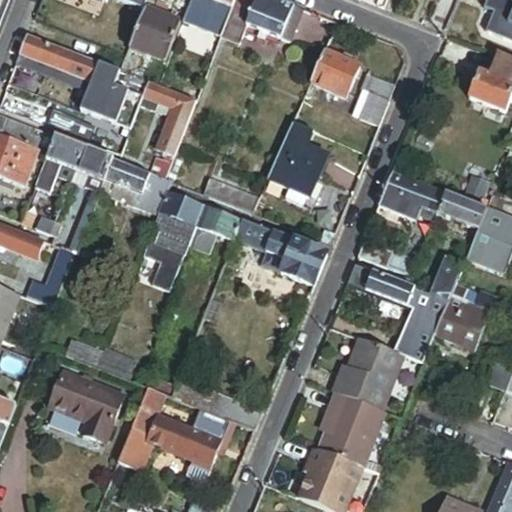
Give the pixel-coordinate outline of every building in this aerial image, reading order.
[(120,75),(128,54),(144,12),(149,0),(115,0),(114,3),(107,0),(83,0),(100,7),(80,59),(99,67),(120,75)] [(237,0),(192,0),(183,25),(221,40),(237,0)] [(258,0),(237,0),(221,40),(240,48),(247,30),(258,0)] [(289,8),(268,0),(258,0),(247,30),(276,41),(289,8)] [(511,0),(505,0),(499,16),(480,8),(473,27),(511,42),(511,0)] [(483,0),(480,8),(499,16),(505,0),(483,0)] [(298,11),(289,8),(276,41),(285,45),(298,11)] [(182,27),(144,12),(128,54),(166,69),(182,27)] [(75,57),(27,38),(20,58),(68,77),(75,57)] [(360,71),(325,55),(311,87),(345,103),(360,71)] [(68,77),(20,58),(16,67),(87,96),(99,67),(80,59),(75,57),(68,77)] [(511,63),(499,58),(490,80),(511,88),(511,63)] [(511,99),(511,88),(490,80),(480,76),(470,102),(506,115),(511,99)] [(390,104),(395,90),(371,80),(365,94),(390,104)] [(183,99),(149,86),(143,101),(177,114),(183,99)] [(353,120),(379,130),(389,106),(368,98),(364,109),(359,107),(353,120)] [(177,114),(143,101),(140,108),(169,120),(155,154),(165,158),(162,164),(171,167),(196,104),(183,99),(177,114)] [(105,134),(53,114),(46,131),(99,151),(105,134)] [(28,139),(31,132),(9,124),(2,142),(0,141),(0,183),(24,192),(38,156),(36,156),(40,144),(28,139)] [(311,135),(293,127),(286,141),(305,149),(311,135)] [(120,160),(127,142),(105,134),(99,151),(120,160)] [(74,175),(83,152),(55,141),(46,164),(74,175)] [(305,149),(286,141),(266,184),(306,202),(325,159),(305,149)] [(101,197),(113,164),(83,152),(74,175),(70,185),(70,186),(91,194),(72,242),(70,242),(65,255),(76,259),(101,197)] [(164,184),(171,167),(162,164),(157,162),(152,173),(155,175),(153,180),(164,184)] [(74,175),(46,164),(34,192),(49,198),(57,180),(70,185),(74,175)] [(167,195),(171,187),(164,184),(153,180),(150,178),(113,164),(101,197),(153,217),(159,215),(167,195)] [(443,194),(393,174),(384,195),(434,215),(443,194)] [(258,203),(208,184),(202,199),(251,218),(258,203)] [(478,233),(487,212),(443,194),(434,215),(478,233)] [(208,211),(167,195),(159,215),(200,231),(208,211)] [(242,225),(208,211),(200,231),(215,238),(234,245),(234,244),(242,225)] [(511,222),(487,212),(478,233),(467,260),(467,261),(504,276),(511,257),(511,222)] [(34,218),(25,215),(20,228),(29,231),(34,218)] [(200,231),(159,215),(149,241),(185,256),(189,246),(193,248),(200,231)] [(39,221),(34,234),(48,239),(53,226),(39,221)] [(314,291),(327,259),(242,225),(234,244),(284,264),(279,277),(314,291)] [(60,229),(53,226),(48,239),(54,242),(60,229)] [(27,239),(0,228),(0,248),(20,257),(27,239)] [(215,238),(200,231),(193,248),(209,254),(215,238)] [(358,260),(385,271),(389,261),(362,250),(358,260)] [(65,255),(60,253),(45,291),(31,285),(24,303),(54,315),(76,259),(65,255)] [(406,277),(413,261),(399,256),(396,264),(389,261),(385,271),(406,277)] [(455,289),(467,261),(467,260),(460,257),(458,262),(447,257),(435,288),(431,298),(449,305),(455,289)] [(416,292),(355,267),(350,279),(368,287),(365,293),(412,312),(418,315),(422,305),(427,307),(431,298),(416,292)] [(368,287),(350,279),(347,287),(365,293),(368,287)] [(416,292),(431,298),(435,288),(420,282),(416,292)] [(449,305),(487,319),(487,316),(465,307),(466,303),(495,315),(500,303),(480,295),(479,298),(455,289),(449,305)] [(0,345),(18,300),(0,293),(0,345)] [(449,305),(431,298),(427,307),(422,305),(418,315),(412,312),(394,356),(404,361),(423,368),(436,338),(449,305)] [(475,348),(487,319),(449,305),(436,338),(454,345),(456,340),(475,348)] [(95,374),(101,358),(75,348),(73,354),(47,344),(54,327),(49,325),(39,352),(58,359),(95,374)] [(473,352),(475,348),(456,340),(454,345),(473,352)] [(394,356),(360,342),(347,376),(341,379),(334,396),(336,397),(383,415),(404,361),(394,356)] [(51,377),(58,359),(39,352),(20,399),(26,401),(37,372),(51,377)] [(134,370),(101,358),(95,374),(128,386),(134,370)] [(483,387),(488,389),(498,365),(493,363),(483,387)] [(488,389),(505,396),(511,378),(511,370),(498,365),(488,389)] [(125,401),(60,376),(46,411),(84,426),(79,439),(106,449),(125,401)] [(263,416),(178,384),(171,403),(256,434),(263,416)] [(165,400),(148,393),(117,469),(135,476),(156,422),(165,400)] [(320,455),(344,464),(361,471),(364,472),(386,416),(383,415),(336,397),(330,414),(333,420),(320,455)] [(0,404),(0,448),(15,411),(0,404)] [(226,451),(235,430),(200,416),(192,437),(156,422),(135,476),(141,479),(153,450),(192,466),(185,483),(204,491),(221,449),(226,451)] [(482,456),(468,450),(458,474),(472,480),(482,456)] [(308,476),(297,501),(323,511),(345,511),(361,471),(344,464),(320,455),(312,452),(306,467),(311,469),(308,476)] [(511,511),(511,468),(492,511),(511,511)] [(164,511),(143,503),(142,505),(133,501),(124,504),(122,510),(128,511),(164,511)] [(468,511),(445,502),(440,511),(468,511)] [(214,511),(191,503),(187,511),(214,511)]
